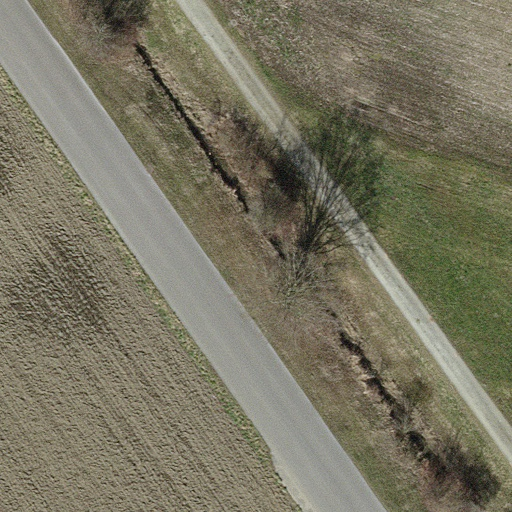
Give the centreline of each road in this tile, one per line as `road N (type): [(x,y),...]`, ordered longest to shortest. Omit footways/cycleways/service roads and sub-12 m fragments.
road 1 (unclassified): [(0,43),(325,511)]
road 2 (track): [(511,443),(190,0)]
